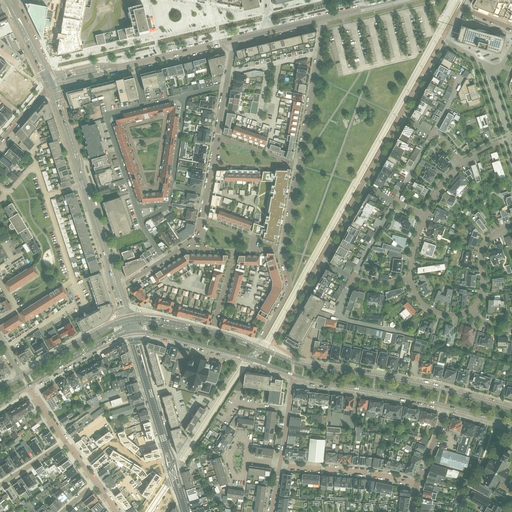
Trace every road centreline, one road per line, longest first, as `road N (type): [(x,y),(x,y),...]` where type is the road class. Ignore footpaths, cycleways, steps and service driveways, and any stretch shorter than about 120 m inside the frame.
road 1 (residential): [(442,39),(277,336)]
road 2 (primary): [(511,409),(304,366),(253,346)]
road 3 (residential): [(283,250),(325,18)]
road 4 (residential): [(140,221),(107,115),(185,95)]
road 5 (primary): [(130,331),(293,374)]
road 6 (residential): [(187,244),(199,230),(225,85)]
road 7 (primary): [(293,374),(444,405)]
road 8 (secondary): [(173,474),(130,331)]
road 9 (residential): [(185,95),(169,204),(140,221)]
road 10 (residential): [(416,485),(280,464)]
road 11 (primary): [(253,346),(171,322),(127,320)]
road 12 (unclassified): [(105,70),(230,41)]
road 13 (primary): [(127,320),(21,377)]
